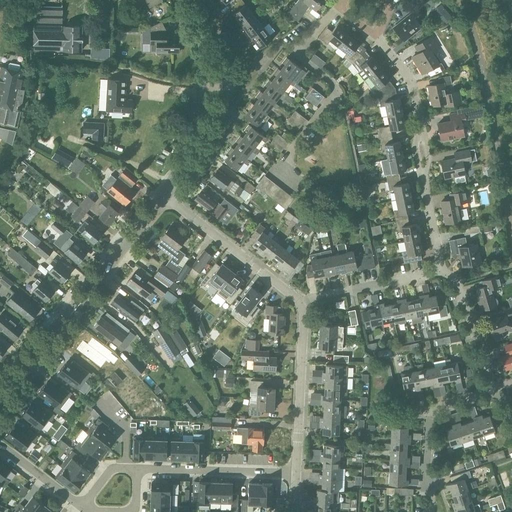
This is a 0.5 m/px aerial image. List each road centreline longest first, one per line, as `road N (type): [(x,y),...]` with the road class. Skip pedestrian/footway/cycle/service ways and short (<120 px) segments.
road 1 (residential): [(0,397),(166,197)]
road 2 (residential): [(441,272),(411,85),(376,39)]
road 3 (residential): [(298,188),(273,171),(334,90),(298,54),(332,9)]
road 4 (residential): [(166,197),(202,91),(192,0)]
road 5 (residential): [(295,473),(299,301)]
road 6 (residential): [(299,301),(166,197)]
road 7 (residential): [(426,511),(427,416),(486,387)]
road 8 (residential): [(138,469),(295,473)]
road 9 (residential): [(441,272),(299,301)]
road 10 (residential): [(486,387),(486,365),(456,283),(441,272)]
